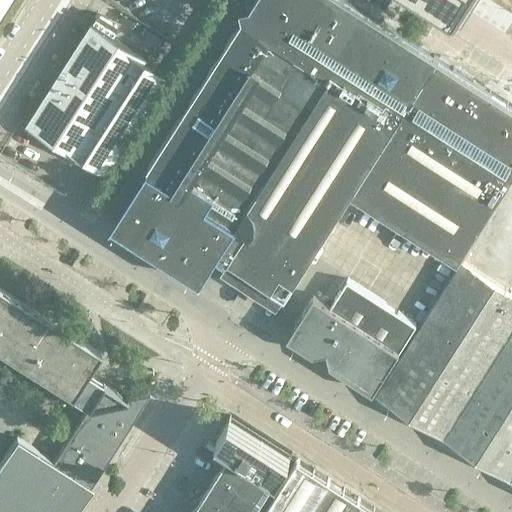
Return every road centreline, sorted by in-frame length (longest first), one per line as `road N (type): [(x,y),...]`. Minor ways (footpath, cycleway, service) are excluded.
road 1 (unclassified): [(510,511),(228,326)]
road 2 (unclassified): [(228,326),(0,183)]
road 3 (unclassified): [(194,376),(409,511)]
road 4 (unclassified): [(110,511),(194,376)]
